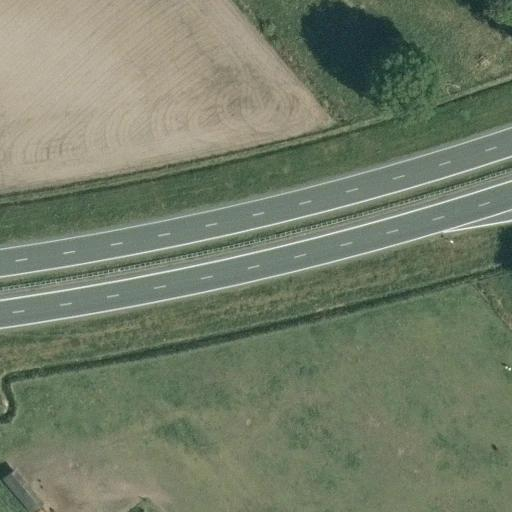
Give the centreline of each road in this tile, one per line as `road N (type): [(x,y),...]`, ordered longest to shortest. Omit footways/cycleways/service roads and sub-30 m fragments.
road 1 (trunk): [(511,138),(185,229),(0,262)]
road 2 (trunk): [(0,313),(233,270),(511,194)]
